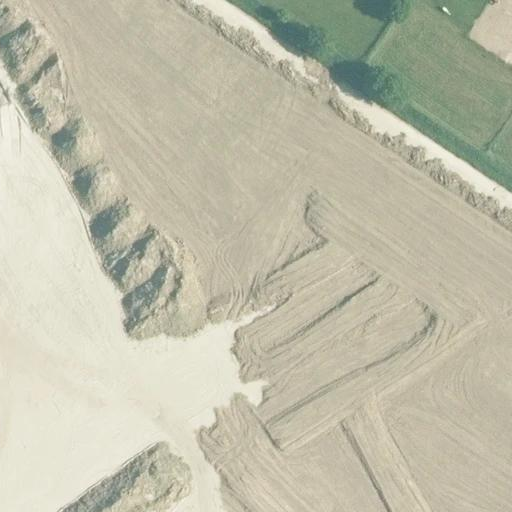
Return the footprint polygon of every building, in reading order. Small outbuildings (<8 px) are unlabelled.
[(0,169),(19,161),(8,136),(0,139),(0,169)] [(4,205),(0,206),(0,232),(5,243),(45,226),(44,225),(35,205),(9,217),(4,205)] [(13,262),(4,267),(10,280),(33,270),(27,258),(52,247),(50,242),(52,241),(45,226),(5,243),(13,262)] [(46,278),(15,294),(26,314),(57,298),(46,278)] [(57,298),(26,314),(36,334),(67,317),(57,298)] [(67,317),(36,334),(47,353),(78,336),(67,317)] [(78,336),(47,353),(57,372),(88,356),(78,336)] [(88,356),(57,372),(67,392),(98,375),(88,356)] [(98,375),(67,392),(78,411),(109,395),(98,375)] [(109,395),(78,411),(88,431),(119,414),(109,395)] [(269,418),(261,405),(255,409),(262,422),(269,418)] [(119,414),(88,431),(99,451),(130,434),(119,414)] [(11,511),(3,499),(0,501),(0,511),(11,511)]
